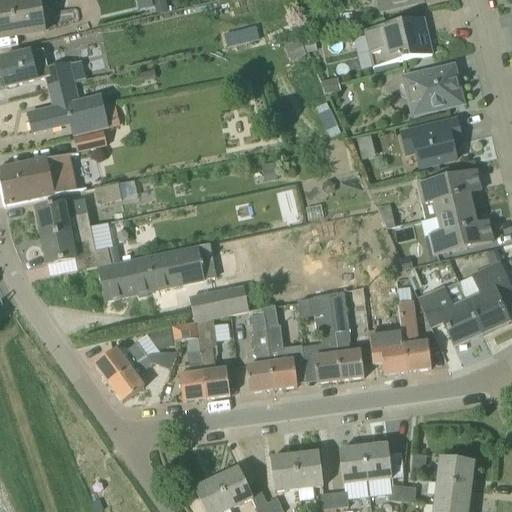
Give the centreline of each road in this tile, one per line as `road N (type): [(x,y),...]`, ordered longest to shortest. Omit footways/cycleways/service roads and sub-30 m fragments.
road 1 (residential): [(122,438),(490,381)]
road 2 (residential): [(122,438),(30,309),(0,250)]
road 3 (residential): [(511,137),(479,0)]
